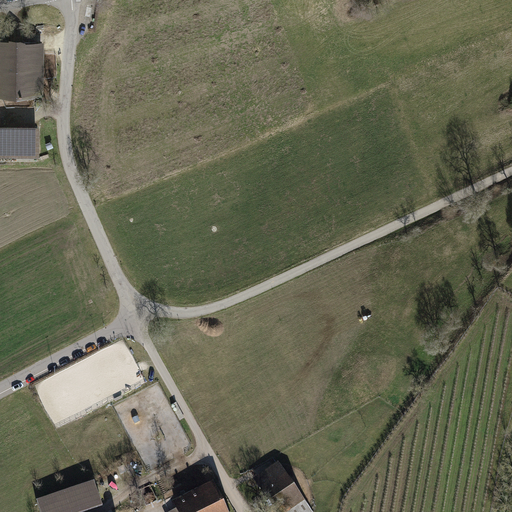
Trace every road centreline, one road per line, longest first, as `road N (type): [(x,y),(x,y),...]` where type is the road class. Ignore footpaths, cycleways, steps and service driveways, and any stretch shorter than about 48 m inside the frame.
road 1 (unclassified): [(511,170),(223,304),(186,313),(133,310)]
road 2 (unclassified): [(133,310),(66,149),(72,0)]
road 3 (unclassified): [(245,511),(133,310)]
road 4 (unclassified): [(0,391),(114,330),(133,310)]
